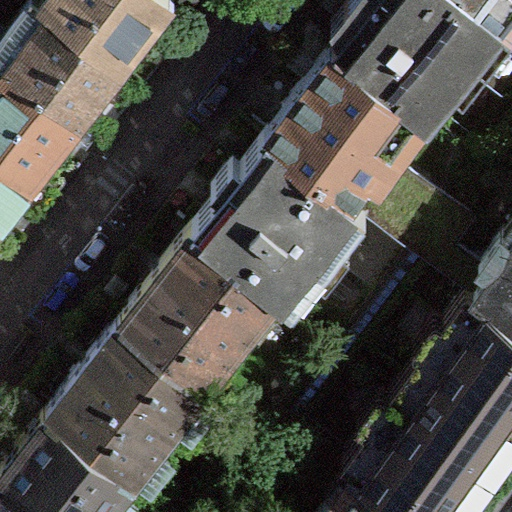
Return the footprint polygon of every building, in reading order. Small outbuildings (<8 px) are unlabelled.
[(41,0),(46,3),(121,63),(141,37),(169,0),(41,0)] [(347,0),(356,7),(346,19),(332,36),(416,102),(426,110),(452,76),(503,11),(488,0),(347,0)] [(511,0),(488,0),(503,11),(510,0),(511,0)] [(46,3),(3,58),(78,117),(95,96),(121,63),(46,3)] [(361,199),(394,153),(400,145),(388,137),(416,102),(332,36),(287,94),(264,123),(361,199)] [(50,153),(78,117),(3,58),(0,61),(0,145),(35,173),(50,153)] [(276,282),(291,294),(364,201),(361,199),(264,123),(238,155),(232,150),(210,178),(217,183),(208,194),(191,215),(276,282)] [(0,216),(6,209),(35,173),(0,145),(0,216)] [(467,278),(511,311),(511,228),(511,229),(503,222),(479,254),(455,236),(473,211),(394,153),(361,199),(364,201),(467,278)] [(276,282),(191,215),(139,282),(119,308),(203,374),(276,282)] [(340,453),(351,460),(422,511),(439,511),(455,491),(467,500),(511,437),(511,311),(467,278),(442,312),(449,318),(427,349),(419,343),(387,388),(395,393),(373,424),(365,418),(340,453)] [(46,400),(130,467),(203,374),(119,308),(65,377),(46,400)] [(94,511),(130,467),(46,400),(0,458),(0,511),(94,511)] [(422,511),(351,460),(313,511),(422,511)]
